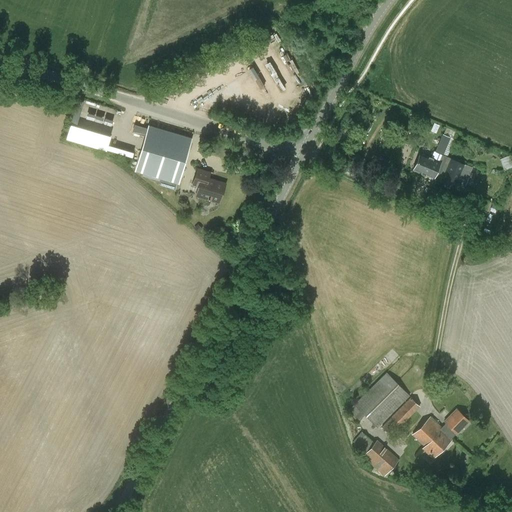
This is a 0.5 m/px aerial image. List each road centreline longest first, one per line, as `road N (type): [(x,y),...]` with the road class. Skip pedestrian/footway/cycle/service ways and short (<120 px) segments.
road 1 (secondary): [(117,511),(302,152)]
road 2 (tertiary): [(302,152),(0,59)]
road 3 (secondary): [(302,152),(388,0)]
